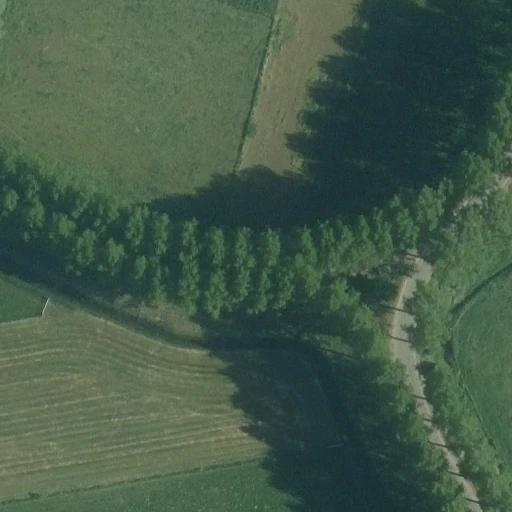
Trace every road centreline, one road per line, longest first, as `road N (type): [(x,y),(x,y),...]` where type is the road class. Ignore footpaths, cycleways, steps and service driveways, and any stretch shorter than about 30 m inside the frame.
road 1 (unclassified): [(302,284),(174,280),(0,201)]
road 2 (unclassified): [(471,511),(404,380)]
road 3 (unclassified): [(302,284),(356,319),(404,380)]
road 4 (unclassified): [(404,380),(407,305),(435,246)]
road 5 (unclassified): [(435,246),(302,284)]
